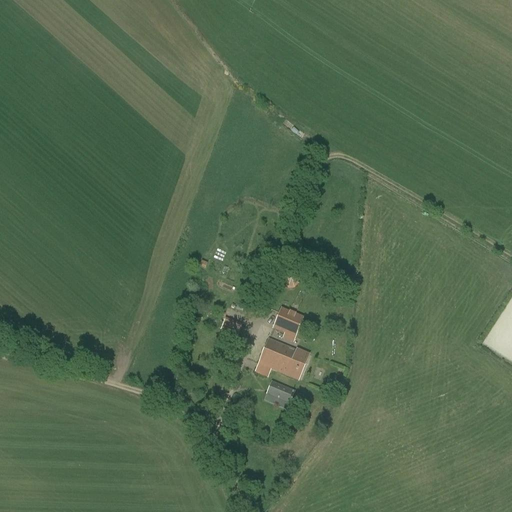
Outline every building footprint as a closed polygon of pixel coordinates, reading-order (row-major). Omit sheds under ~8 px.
[(283,284),(287,289),(294,289),(299,285),(299,279),(295,274),(288,273),(283,278),(283,284)] [(295,340),(304,318),(281,309),(273,330),(295,340)] [(220,331),(238,336),(241,326),(224,321),(220,331)] [(299,382),(309,355),(296,350),(296,352),(269,341),(259,365),(299,382)] [(267,396),(289,405),(290,405),(295,392),(272,383),(267,396)]
